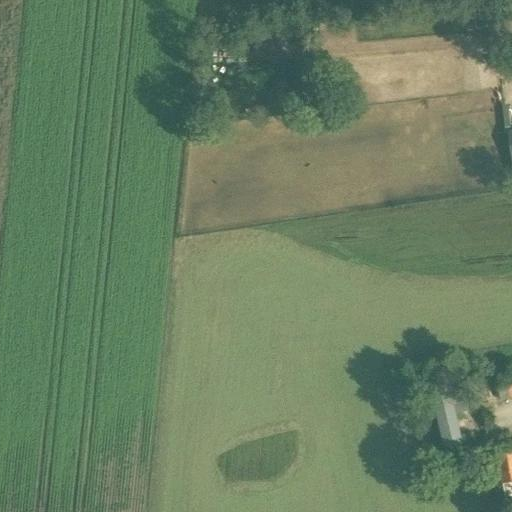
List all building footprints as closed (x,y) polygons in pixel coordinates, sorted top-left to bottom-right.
[(495,24),(511,20),(511,0),(505,0),(492,2),(495,24)] [(488,13),(474,15),(476,29),(490,27),(488,13)] [(448,391),(441,363),(423,367),(427,382),(443,448),(460,444),(452,414),(467,410),(465,402),(467,401),(464,387),(448,391)] [(498,400),(511,397),(511,376),(494,379),(498,400)] [(500,483),(511,480),(511,448),(494,452),(500,483)]
